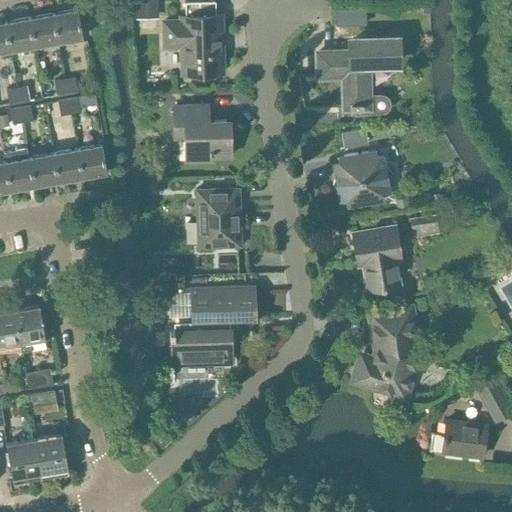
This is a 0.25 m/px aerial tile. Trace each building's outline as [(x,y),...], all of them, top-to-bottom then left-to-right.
[(158,0),(136,0),(137,16),(159,15),(158,1),(158,0)] [(222,72),(221,32),(221,14),(215,14),(214,0),(199,0),(185,0),(185,15),(181,15),(181,20),(164,20),(164,45),(182,44),(182,73),(196,73),(199,76),(207,75),(211,72),(222,72)] [(58,40),(83,36),(77,8),(52,12),(58,40)] [(52,12),(38,15),(28,17),(33,45),(58,40),(52,12)] [(28,17),(4,21),(10,49),(33,45),(28,17)] [(4,21),(0,21),(0,50),(10,49),(4,21)] [(398,61),(398,39),(350,40),(350,50),(317,51),(318,75),(344,75),(343,96),(350,103),(351,107),(362,106),(362,110),(381,110),(384,109),(387,106),(387,103),(386,99),(384,97),(381,96),(368,97),(367,62),(398,61)] [(78,91),(75,75),(64,77),(67,93),(78,91)] [(67,93),(64,77),(54,79),(57,95),(67,93)] [(31,99),(28,84),(17,86),(20,101),(31,99)] [(20,101),(17,86),(6,88),(9,103),(20,101)] [(82,110),(78,95),(67,97),(70,113),(82,110)] [(57,99),(61,115),(70,113),(67,97),(57,99)] [(33,119),(31,104),(20,106),(22,121),(33,119)] [(174,137),(185,137),(185,161),(212,159),(212,156),(231,155),(230,133),(226,133),(226,119),(206,120),(205,104),(173,105),(174,137)] [(9,108),(12,123),(22,121),(20,106),(9,108)] [(102,143),(76,148),(82,176),(107,171),(102,143)] [(10,189),(34,184),(29,156),(27,147),(3,151),(5,161),(10,189)] [(57,180),(82,176),(76,148),(52,152),(57,180)] [(348,205),(383,199),(382,192),(389,191),(383,155),(376,156),(375,149),(339,155),(340,162),(333,163),(339,199),(346,198),(348,205)] [(34,184),(57,180),(52,152),(29,156),(34,184)] [(5,161),(0,161),(0,190),(10,189),(5,161)] [(241,245),(240,223),(239,187),(196,188),(198,246),(241,245)] [(436,214),(409,219),(413,237),(439,232),(436,214)] [(400,283),(396,258),(401,257),(395,223),(352,231),(357,265),(362,264),(366,289),(400,283)] [(192,287),(192,320),(195,320),(195,328),(169,329),(169,337),(171,337),(172,363),(211,362),(211,359),(231,359),(229,319),(254,318),(253,285),(192,287)] [(14,308),(20,343),(21,352),(31,350),(30,341),(44,338),(38,304),(14,308)] [(404,395),(405,390),(409,388),(412,380),(410,376),(412,371),(408,370),(416,345),(410,306),(370,313),(377,349),(379,350),(376,359),(361,354),(355,372),(359,380),(375,386),(378,390),(390,394),(394,392),(404,395)] [(14,308),(0,310),(0,346),(20,343),(14,308)] [(25,373),(28,388),(52,384),(49,368),(25,373)] [(511,412),(511,407),(495,378),(475,390),(494,423),(511,412)] [(18,381),(3,383),(4,392),(20,390),(18,381)] [(26,395),(28,406),(55,402),(53,390),(26,395)] [(446,419),(442,450),(482,455),(486,424),(446,419)] [(33,438),(40,477),(68,472),(61,433),(33,438)] [(40,477),(33,438),(6,443),(12,482),(40,477)]
